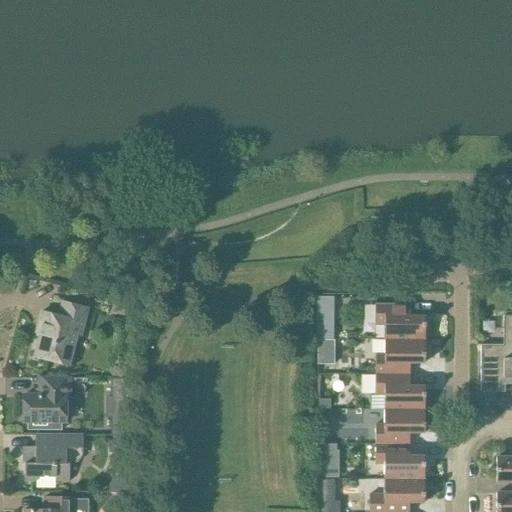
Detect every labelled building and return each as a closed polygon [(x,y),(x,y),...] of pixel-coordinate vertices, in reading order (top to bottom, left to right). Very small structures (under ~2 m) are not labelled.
[(323,363),(341,362),(338,294),(320,294),(323,363)] [(88,308),(63,302),(59,316),(42,311),(36,332),(40,333),(34,356),(69,365),(77,334),(81,334),(88,308)] [(387,338),(427,339),(427,316),(407,315),(407,303),(378,303),(378,323),(387,323),(387,338)] [(511,381),(511,380),(511,315),(504,316),(504,345),(481,345),(481,391),(506,391),(506,384),(508,384),(511,381)] [(427,339),(387,338),(386,353),(377,353),(377,373),(406,373),(406,362),(427,363),(427,339)] [(406,385),(406,373),(377,373),(377,393),(386,393),(386,408),(426,409),(426,386),(406,385)] [(25,394),(25,421),(28,421),(28,429),(62,430),(62,422),(67,422),(67,408),(70,408),(71,378),(40,377),(40,394),(25,394)] [(318,399),(318,409),(329,409),(329,399),(318,399)] [(376,443),(405,443),(406,432),(426,432),(426,409),(386,408),(385,423),(376,423),(376,443)] [(83,435),(36,434),(36,446),(24,446),(24,464),(25,464),(25,480),(37,480),(37,476),(56,476),(56,480),(70,480),(70,465),(72,465),(74,464),(75,464),(80,460),(81,458),(83,456),(83,435)] [(326,442),(326,475),(342,476),(343,442),(326,442)] [(385,478),(425,479),(425,455),(405,455),(405,443),(376,443),(376,463),(385,463),(385,478)] [(511,482),(511,457),(497,458),(496,482),(511,482)] [(425,502),(425,479),(385,478),(385,493),(370,493),(369,511),(404,511),(405,502),(425,502)] [(511,511),(511,493),(496,493),(496,511),(511,511)] [(74,511),(74,497),(50,497),(50,510),(24,509),(24,511),(74,511)]
